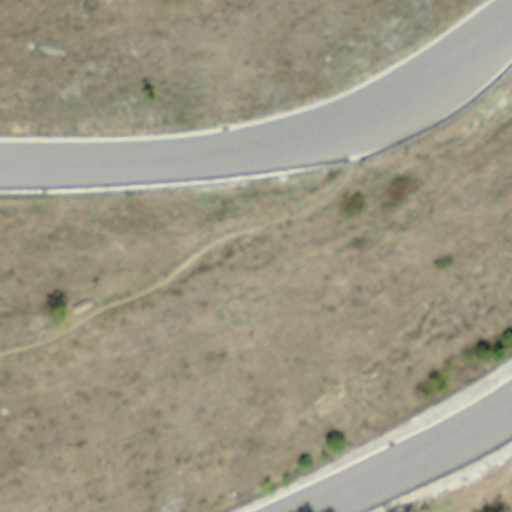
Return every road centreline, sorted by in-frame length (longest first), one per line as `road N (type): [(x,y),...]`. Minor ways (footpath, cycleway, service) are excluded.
road 1 (tertiary): [(511,19),(413,93),(307,139),(193,158),(0,165)]
road 2 (tertiary): [(295,511),(511,403)]
